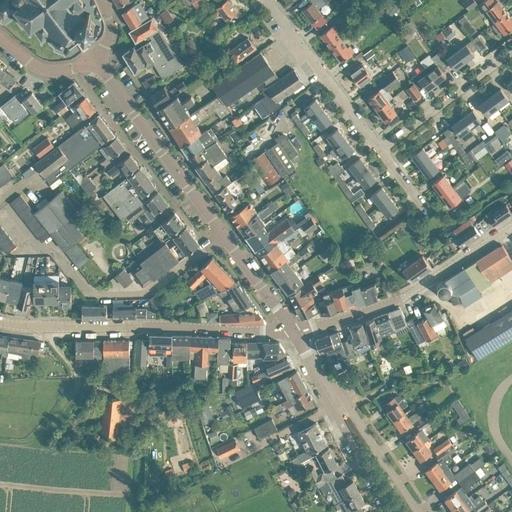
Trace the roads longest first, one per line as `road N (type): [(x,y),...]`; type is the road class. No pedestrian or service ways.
road 1 (unclassified): [(293,332),(92,56)]
road 2 (tertiary): [(293,332),(0,322)]
road 3 (tertiary): [(293,332),(392,301),(511,226)]
road 4 (residential): [(381,150),(268,0)]
road 5 (track): [(54,327),(55,345),(75,371),(73,393),(33,441),(0,442)]
road 6 (residential): [(381,150),(511,52)]
road 7 (residential): [(327,394),(344,401),(417,511)]
road 8 (residential): [(391,511),(327,394)]
